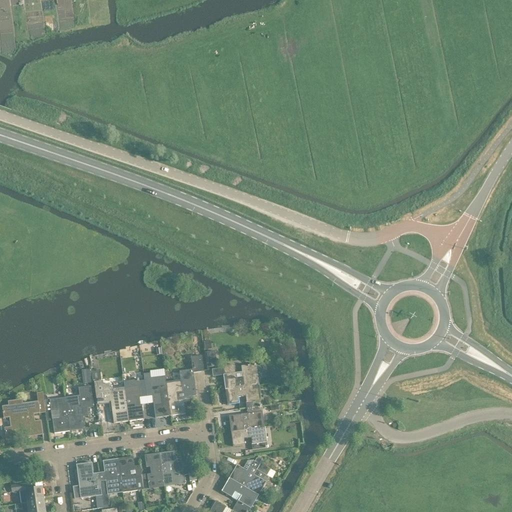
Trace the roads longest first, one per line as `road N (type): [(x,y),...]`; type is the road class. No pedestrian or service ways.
road 1 (tertiary): [(456,243),(415,226),(347,237),(0,115)]
road 2 (primary): [(336,272),(157,190),(0,135)]
road 3 (unclassified): [(359,405),(401,437),(511,413)]
road 4 (residential): [(59,453),(207,433)]
road 5 (tertiary): [(297,511),(359,405)]
